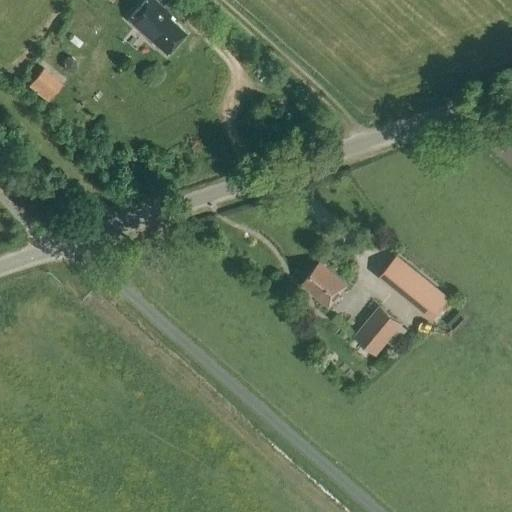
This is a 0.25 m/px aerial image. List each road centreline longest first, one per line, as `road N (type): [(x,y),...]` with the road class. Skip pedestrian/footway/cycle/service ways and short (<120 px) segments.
road 1 (unclassified): [(0,270),(511,98)]
road 2 (track): [(212,0),(370,146)]
